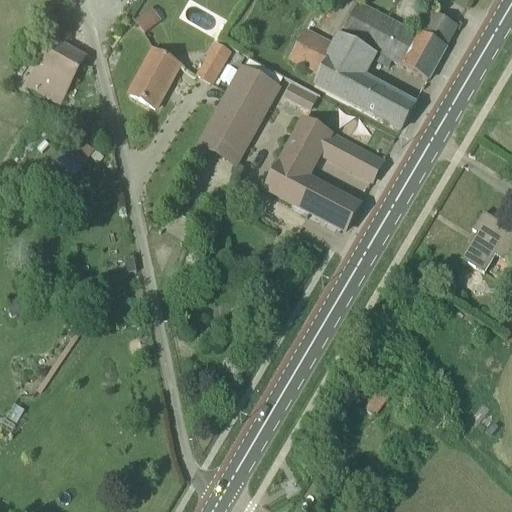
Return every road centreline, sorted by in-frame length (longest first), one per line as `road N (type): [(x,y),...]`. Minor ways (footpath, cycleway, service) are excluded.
road 1 (primary): [(511,2),(222,494)]
road 2 (unclassified): [(78,0),(189,474),(222,494)]
